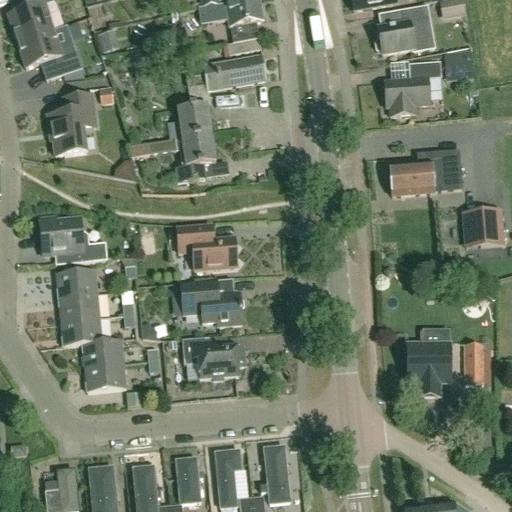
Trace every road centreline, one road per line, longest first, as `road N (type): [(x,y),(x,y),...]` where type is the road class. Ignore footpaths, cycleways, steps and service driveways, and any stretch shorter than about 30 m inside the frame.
road 1 (tertiary): [(350,410),(306,0)]
road 2 (unclassified): [(303,414),(76,432),(0,320)]
road 3 (residential): [(0,320),(9,165),(0,87)]
road 4 (track): [(380,428),(504,511)]
